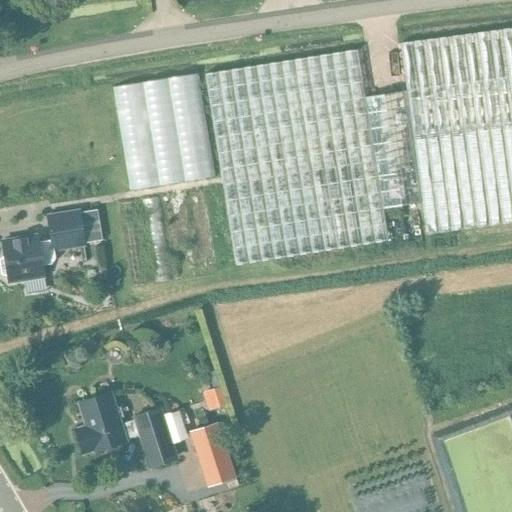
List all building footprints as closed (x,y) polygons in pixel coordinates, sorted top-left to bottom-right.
[(205,74),(235,266),(389,241),(383,209),(422,203),(426,235),(511,223),(511,28),(401,43),(407,90),(366,97),(358,50),(205,74)] [(202,73),(113,85),(128,190),(217,177),(202,73)] [(6,256),(1,261),(3,274),(9,277),(10,283),(25,280),(27,293),(46,290),(44,277),(42,266),(52,264),(55,259),(54,252),(86,247),(80,210),(47,215),(51,241),(38,243),(37,235),(4,240),(6,256)] [(203,393),(209,411),(226,406),(220,388),(203,393)] [(87,426),(75,430),(83,453),(94,450),(95,452),(127,442),(127,439),(140,435),(146,451),(171,443),(170,439),(160,408),(134,417),(136,421),(122,425),(120,419),(124,417),(121,407),(117,409),(112,392),(79,403),(87,426)] [(191,432),(209,486),(234,477),(216,424),(191,432)]
